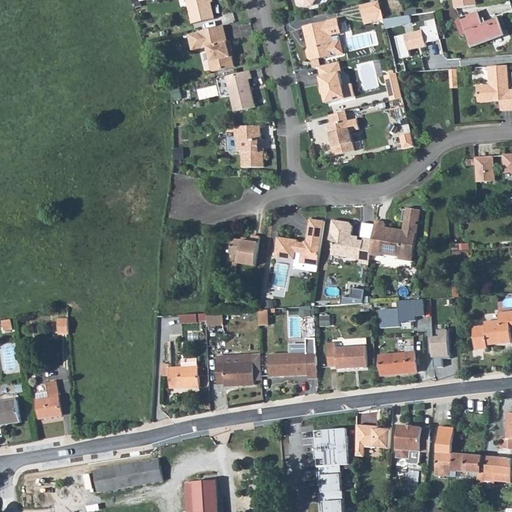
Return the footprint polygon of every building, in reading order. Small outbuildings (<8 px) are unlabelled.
[(187,0),(194,24),(215,19),(210,0),(187,0)] [(454,0),(456,9),(477,5),(476,0),(454,0)] [(378,22),(385,20),(380,1),(361,6),(363,15),(376,12),(378,22)] [(378,22),(376,12),(363,15),(365,25),(378,22)] [(479,12),(460,19),(461,20),(457,22),(462,36),(467,34),(472,48),(505,35),(499,18),(483,24),(479,12)] [(402,17),(385,20),(387,29),(404,25),(402,17)] [(338,19),(304,27),(308,44),(310,45),(311,48),(309,49),(307,51),(309,59),(312,61),(343,53),(339,34),(342,33),(338,19)] [(423,31),(397,37),(402,58),(411,56),(410,50),(427,46),(426,43),(441,39),(436,19),(426,22),(427,26),(422,28),(423,31)] [(224,26),(204,31),(206,38),(226,33),(224,26)] [(200,40),(202,49),(210,48),(212,59),(210,62),(212,70),(215,72),(236,67),(233,56),(232,57),(230,51),(233,51),(231,42),(228,42),(226,33),(206,38),(204,31),(189,35),(191,42),(200,40)] [(200,40),(191,42),(193,51),(202,49),(200,40)] [(342,73),(340,62),(319,67),(321,77),(320,77),(327,104),(356,97),(353,84),(344,86),(340,73),(342,73)] [(491,85),(478,86),(479,103),(501,101),(502,111),(511,110),(511,90),(510,90),(508,66),(489,67),(491,85)] [(391,101),(403,98),(398,73),(395,74),(394,70),(389,72),(390,75),(385,76),(391,101)] [(250,71),(227,77),(236,112),(257,107),(250,80),(252,79),(250,71)] [(347,112),(330,116),(332,124),(329,125),(332,139),(331,139),(335,156),(356,151),(351,132),(360,130),(358,120),(349,122),(347,112)] [(265,167),(264,149),(262,146),(262,126),(236,127),(237,138),(229,138),(229,150),(239,150),(243,153),(243,168),(265,167)] [(401,136),(404,149),(415,147),(412,134),(401,136)] [(494,156),(485,157),(486,173),(495,172),(494,156)] [(485,157),(476,158),(476,160),(476,165),(478,183),(496,181),(495,172),(486,173),(485,157)] [(373,240),(371,255),(380,256),(381,254),(400,257),(400,259),(413,261),(418,226),(416,223),(419,221),(421,210),(408,208),(407,210),(404,210),(402,222),(406,222),(404,231),(390,229),(389,231),(386,231),(387,226),(385,223),(376,221),(373,240)] [(297,269),(318,272),(325,222),(311,219),(307,241),(304,243),(304,246),(298,246),(299,240),(279,237),(276,257),(296,260),(295,266),(297,269)] [(355,240),(352,236),(354,227),(351,223),(333,220),(330,240),(334,241),(333,251),(340,252),(344,257),(361,260),(360,264),(369,265),(371,255),(373,240),(364,238),(364,241),(355,240)] [(233,239),(231,253),(240,255),(239,263),(257,266),(261,237),(252,236),(251,242),(233,239)] [(399,309),(381,310),(382,329),(401,327),(401,322),(416,321),(416,317),(425,316),(424,300),(399,301),(399,309)] [(269,326),(268,310),(259,310),(260,326),(269,326)] [(486,326),(474,327),(476,350),(488,349),(488,345),(511,342),(511,340),(510,324),(511,324),(511,311),(498,313),(499,321),(485,322),(486,326)] [(224,313),(207,314),(208,326),(225,326),(224,313)] [(70,334),(69,319),(59,320),(60,335),(70,334)] [(12,320),(3,321),(5,331),(14,329),(12,320)] [(447,320),(435,321),(435,327),(438,327),(439,353),(449,353),(447,320)] [(291,354),(270,355),(271,377),(309,375),(309,378),(318,378),(316,338),(307,339),(307,344),(291,345),(291,354)] [(337,343),(328,344),(330,368),(338,367),(338,370),(368,368),(367,346),(337,348),(337,343)] [(416,353),(381,356),(383,376),(418,372),(416,353)] [(217,357),(219,385),(226,384),(226,386),(255,385),(255,381),(263,381),(262,355),(217,357)] [(171,364),(163,364),(163,376),(171,377),(172,389),(201,387),(200,367),(199,367),(198,359),(183,360),(184,368),(171,368),(171,364)] [(51,399),(38,401),(41,419),(63,416),(58,382),(48,384),(51,399)] [(18,400),(0,403),(0,426),(23,422),(18,400)] [(511,412),(508,413),(507,439),(503,438),(502,448),(511,449),(511,412)] [(392,428),(358,425),(358,456),(365,457),(366,447),(391,449),(392,428)] [(423,436),(424,429),(424,428),(416,427),(416,426),(409,426),(409,427),(400,426),(398,456),(400,458),(408,459),(407,464),(421,465),(422,452),(430,453),(431,437),(423,436)] [(455,428),(440,427),(435,475),(449,477),(452,453),(455,428)] [(345,429),(315,431),(316,444),(321,444),(321,443),(327,443),(328,455),(321,455),(321,454),(317,454),(318,467),(341,466),(348,465),(347,458),(350,457),(348,436),(345,437),(345,429)] [(423,436),(431,437),(432,430),(424,429),(423,436)] [(484,456),(452,453),(449,477),(457,477),(457,472),(479,473),(479,480),(482,481),(484,456)] [(511,458),(484,456),(482,481),(511,482),(511,458)] [(95,471),(99,493),(164,481),(160,459),(95,471)] [(341,466),(318,467),(319,482),(323,482),(324,493),(344,492),(341,466)] [(219,511),(218,480),(186,483),(188,511),(219,511)] [(324,493),(320,494),(321,508),(325,508),(325,511),(344,511),(344,492),(324,493)]
